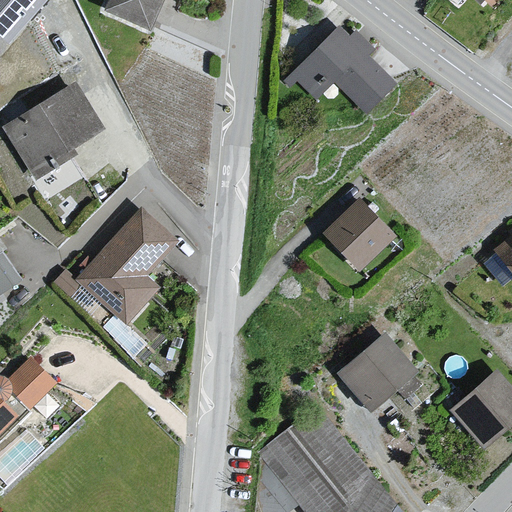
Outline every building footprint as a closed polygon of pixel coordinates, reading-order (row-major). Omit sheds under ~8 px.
[(0,0),(0,33),(5,38),(39,0),(0,0)] [(164,0),(109,0),(105,10),(152,30),(164,0)] [(367,112),(401,78),(342,20),(288,75),(313,99),(332,79),(367,112)] [(104,125),(75,77),(3,122),(40,181),(84,154),(76,142),(104,125)] [(395,234),(358,198),(324,232),(361,269),(395,234)] [(142,208),(81,275),(132,322),(162,286),(152,276),(180,240),(142,208)] [(511,273),(511,240),(506,234),(490,248),(511,273)] [(0,238),(0,294),(28,276),(0,238)] [(418,371),(386,330),(337,370),(369,410),(418,371)] [(28,359),(0,381),(0,437),(55,383),(28,359)] [(511,422),(511,383),(497,367),(449,408),(488,447),(511,422)] [(406,511),(316,397),(254,445),(259,451),(301,504),(307,511),(406,511)] [(287,511),(301,504),(259,451),(254,511),(287,511)]
